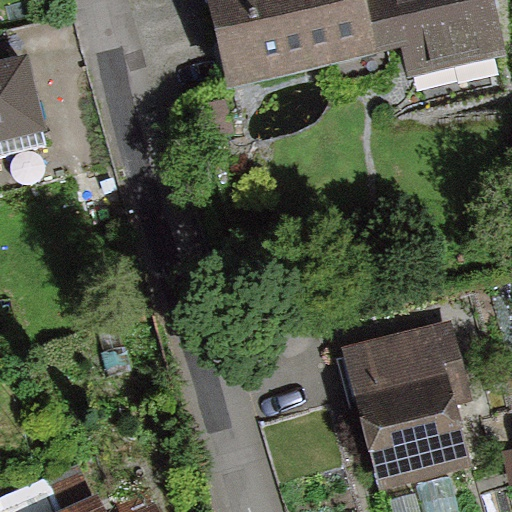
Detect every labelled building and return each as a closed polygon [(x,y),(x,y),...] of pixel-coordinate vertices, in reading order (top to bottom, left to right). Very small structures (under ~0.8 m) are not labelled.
[(205,0),(230,97),(379,61),(363,0),(205,0)] [(497,0),(363,0),(379,61),(402,55),(409,83),(511,57),(497,0)] [(0,68),(0,149),(48,138),(29,61),(0,68)] [(341,356),(380,498),(474,472),(457,409),(474,404),(453,326),(341,356)] [(159,511),(156,504),(138,511),(108,511),(84,461),(46,479),(61,511),(159,511)]
